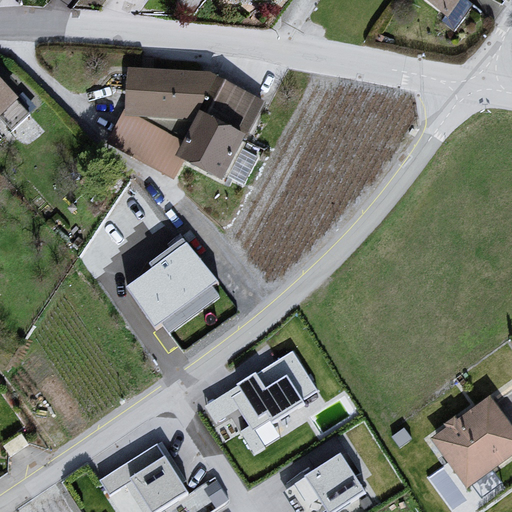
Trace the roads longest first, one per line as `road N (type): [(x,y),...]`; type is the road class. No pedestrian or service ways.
road 1 (residential): [(0,497),(324,275),(477,84)]
road 2 (residential): [(0,17),(477,84)]
road 3 (unknown): [(273,310),(230,255),(30,66),(4,17)]
